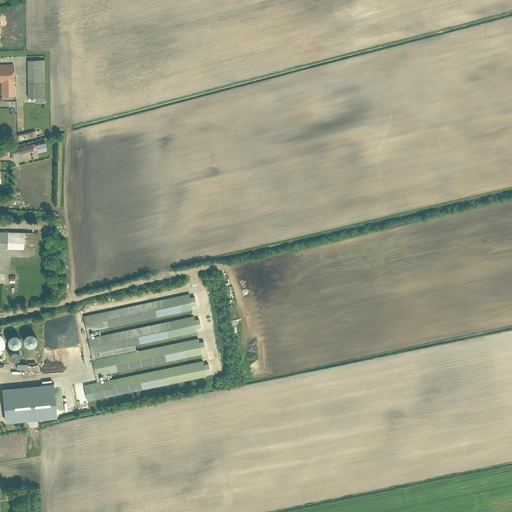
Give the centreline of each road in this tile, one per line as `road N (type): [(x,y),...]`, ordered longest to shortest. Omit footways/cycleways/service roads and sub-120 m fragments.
road 1 (track): [(0,316),(223,267),(234,279),(251,361)]
road 2 (track): [(70,299),(67,124)]
